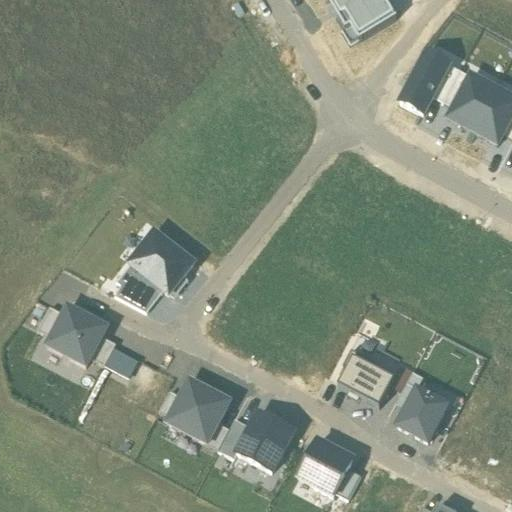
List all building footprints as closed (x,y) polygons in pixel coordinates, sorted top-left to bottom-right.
[(396,22),(383,0),(325,0),(345,33),(350,30),(359,44),(396,22)] [(449,69),(430,59),(417,84),(413,81),(399,106),(422,118),(432,100),(449,69)] [(470,80),(449,69),(432,100),(453,112),(470,80)] [(472,136),(495,94),(470,80),(453,112),(448,122),(472,136)] [(502,138),(511,120),(511,102),(495,94),(472,136),(497,149),(502,138)] [(511,120),(502,138),(511,143),(511,120)] [(193,268),(154,238),(129,269),(163,295),(174,304),(188,285),(183,281),(193,268)] [(163,295),(129,269),(116,286),(120,290),(114,301),(146,318),(163,295)] [(51,342),(64,319),(50,311),(37,334),(51,342)] [(106,332),(67,311),(64,319),(51,342),(47,351),(85,371),(90,363),(102,341),(106,332)] [(116,349),(102,341),(90,363),(104,370),(116,349)] [(342,370),(347,372),(337,390),(379,412),(390,391),(394,384),(372,372),(375,367),(351,354),(342,370)] [(390,391),(401,397),(412,375),(402,370),(394,384),(390,391)] [(395,407),(406,413),(416,394),(423,381),(412,375),(401,397),(395,407)] [(230,407),(189,386),(180,401),(169,423),(166,428),(207,450),(218,429),(230,407)] [(447,410),(416,394),(406,413),(396,431),(427,447),(447,410)] [(169,423),(180,401),(170,396),(158,417),(169,423)] [(293,437),(258,418),(250,432),(236,459),(271,477),(293,437)] [(229,434),(217,455),(233,464),(236,459),(250,432),(235,424),(229,434)] [(229,434),(218,429),(207,450),(217,455),(229,434)] [(353,464),(317,445),(297,483),(332,502),(335,498),(348,473),(353,464)] [(361,480),(348,473),(335,498),(348,505),(361,480)]
